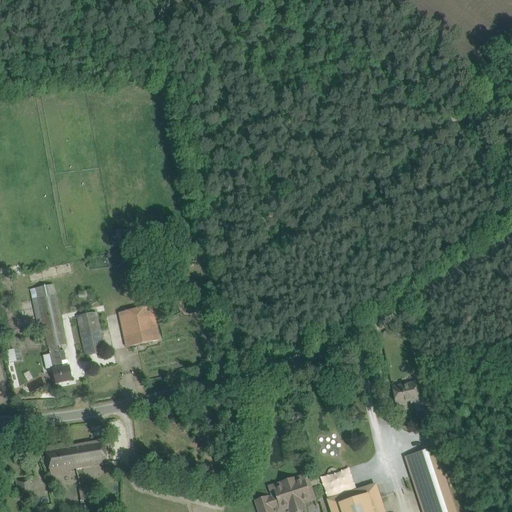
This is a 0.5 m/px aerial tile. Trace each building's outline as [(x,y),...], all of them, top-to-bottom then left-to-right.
[(111,230),(111,246),(123,246),(122,230),(111,230)] [(172,272),(161,276),(163,281),(174,277),(172,272)] [(54,285),(36,288),(39,298),(39,300),(45,332),(49,351),(50,354),(43,356),(46,369),(53,368),(54,373),(56,383),(72,380),(70,370),(69,368),(68,362),(66,362),(64,351),(61,352),(60,346),(66,344),(56,295),(54,285)] [(127,347),(159,340),(154,318),(157,317),(155,306),(119,313),(127,347)] [(85,356),(105,352),(96,313),(77,317),(85,356)] [(420,402),(418,392),(416,382),(392,387),(396,404),(410,401),(411,404),(420,402)] [(431,402),(422,404),(428,432),(437,430),(431,402)] [(105,450),(103,440),(72,446),(72,442),(45,447),(51,477),(69,474),(68,468),(107,463),(105,450)] [(435,448),(404,458),(412,482),(422,511),(456,511),(443,472),(435,448)] [(19,499),(32,496),(29,478),(15,481),(19,499)] [(280,506),(309,497),(304,482),(296,484),(295,483),(283,486),(284,488),(275,490),(277,496),(269,499),(268,498),(256,502),(259,511),(271,511),(271,508),(280,505),(280,506)] [(385,511),(376,483),(326,499),(330,511),(385,511)]
